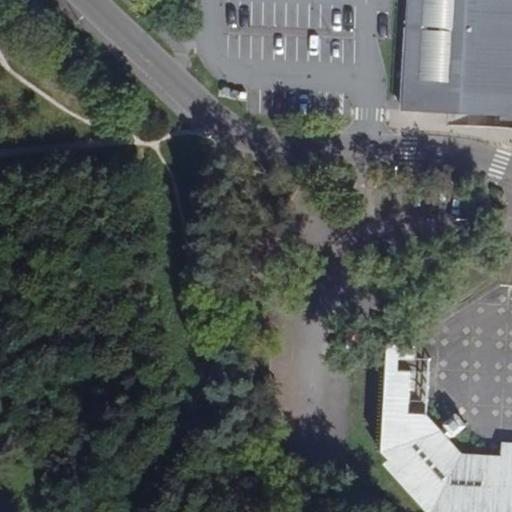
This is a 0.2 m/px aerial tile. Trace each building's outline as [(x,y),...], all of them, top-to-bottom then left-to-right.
[(511,0),(414,0),(409,110),(511,114),(511,0)] [(396,338),(395,347),(414,349),(414,340),(396,338)] [(414,349),(414,353),(433,355),(433,341),(414,340),(414,349)] [(444,423),(429,407),(415,406),(417,367),(405,366),(394,366),(390,444),(442,504),(488,507),(487,511),(511,511),(511,439),(508,439),(508,450),(467,448),(452,432),(457,428),(449,419),(444,423)] [(449,419),(457,428),(458,429),(470,418),(459,406),(447,418),(449,419)] [(487,511),(488,507),(442,504),(390,444),(389,455),(439,511),(462,511),(487,511)]
